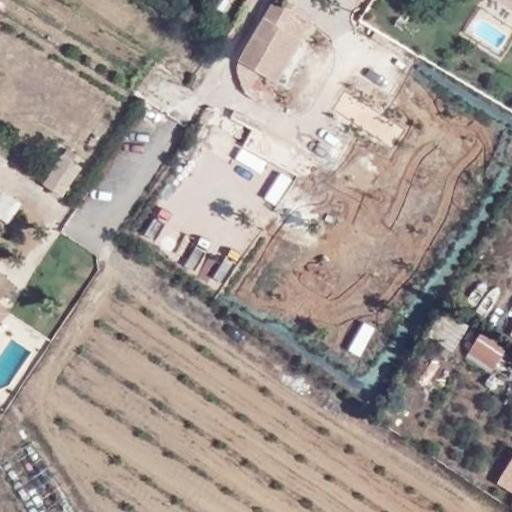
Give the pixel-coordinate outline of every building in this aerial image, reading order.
[(299,15),(270,0),(269,0),(235,65),(278,87),(302,41),(289,34),(299,15)] [(350,132),(326,118),(304,156),(328,170),(350,132)] [(203,146),(224,158),(234,140),(214,128),(203,146)] [(44,185),(61,197),(80,168),(71,162),(76,155),(67,149),(63,157),(44,185)] [(0,188),(0,216),(14,200),(0,188)] [(0,299),(12,288),(0,275),(0,324),(12,313),(0,300),(0,299)] [(495,370),(505,342),(471,331),(461,359),(495,370)] [(77,511),(32,434),(0,452),(0,457),(32,511),(77,511)] [(511,450),(493,488),(511,497),(511,450)]
